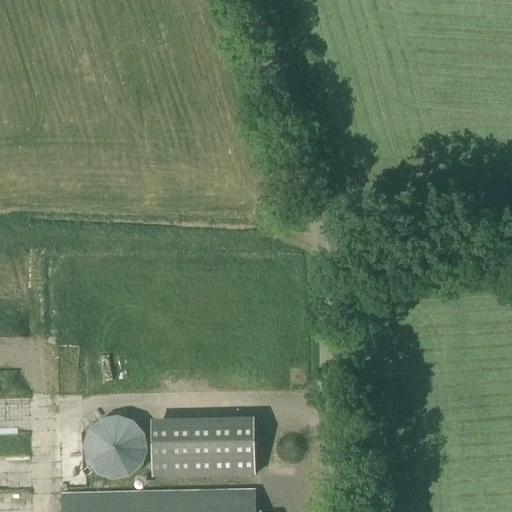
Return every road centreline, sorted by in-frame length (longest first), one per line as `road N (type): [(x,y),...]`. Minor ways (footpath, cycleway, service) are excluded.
road 1 (unclassified): [(324,511),(315,224),(250,0)]
road 2 (track): [(319,255),(511,242)]
